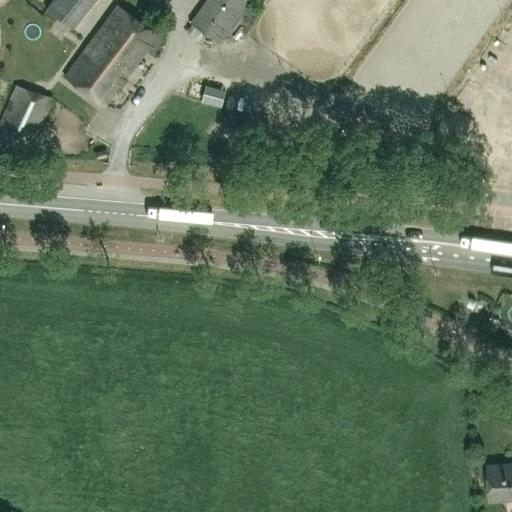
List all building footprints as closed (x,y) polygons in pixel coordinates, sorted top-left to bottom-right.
[(51,0),(45,8),(69,28),(82,12),(67,0),(51,0)] [(67,0),(82,12),(92,0),(67,0)] [(206,0),(190,22),(216,42),(246,0),(206,0)] [(155,33),(117,5),(64,77),(103,105),(155,33)] [(51,97),(17,81),(0,121),(0,124),(33,135),(51,97)] [(511,463),(487,465),(489,499),(511,498),(511,463)]
